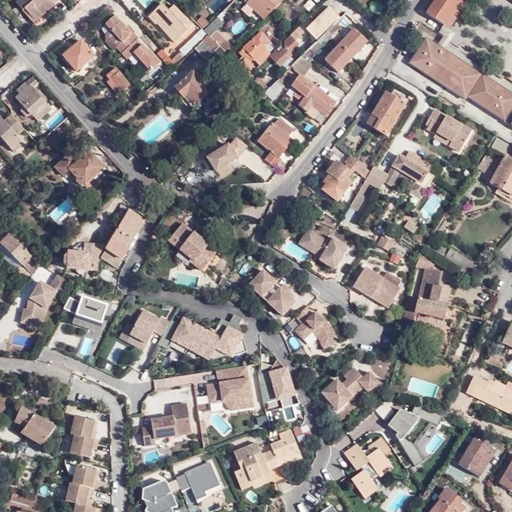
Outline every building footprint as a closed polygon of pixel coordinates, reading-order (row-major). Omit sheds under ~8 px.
[(27,11),(37,22),(61,0),(23,0),(19,4),(26,12),(27,11)] [(265,20),(284,0),(250,0),(248,3),(255,9),(265,20)] [(511,0),(431,0),(424,11),(445,25),(462,0),(511,0)] [(511,0),(462,0),(445,25),(450,29),(470,0),(511,0)] [(193,26),(174,6),(169,10),(163,3),(149,16),(157,24),(158,23),(176,42),(193,26)] [(255,9),(248,3),(242,8),(248,15),(255,9)] [(341,19),(330,7),(307,29),(314,36),(313,37),(318,42),(326,34),(337,23),(341,19)] [(34,24),(37,22),(27,11),(26,12),(24,13),(34,24)] [(117,48),(122,54),(138,40),(132,34),(130,35),(125,29),(127,28),(116,16),(105,26),(109,31),(120,44),(117,48)] [(204,31),(209,36),(211,38),(220,28),(215,22),(204,31)] [(342,29),(337,23),(326,34),(332,39),(342,29)] [(304,34),(299,28),(286,41),(286,48),(280,54),(277,50),(270,56),(280,67),(293,55),(291,53),(299,46),(296,41),(304,34)] [(171,59),(178,66),(195,49),(208,37),(201,30),(180,50),(182,52),(181,53),(179,51),(171,59)] [(104,40),(113,50),(117,48),(120,44),(109,31),(105,34),(104,40)] [(340,47),(354,59),(365,49),(360,44),(364,40),(355,31),(340,47)] [(260,64),(272,53),(267,48),(272,43),(262,32),(240,53),(246,60),(251,56),(256,61),(257,60),(260,64)] [(326,34),(318,42),(310,50),(315,55),(332,39),(326,34)] [(208,37),(195,49),(206,61),(207,60),(214,68),(228,55),(211,38),(209,36),(208,37)] [(511,93),(427,39),(415,57),(434,70),(430,76),(467,100),(469,96),(511,124),(511,93)] [(138,40),(122,54),(128,60),(134,55),(150,73),(161,63),(150,50),(148,52),(138,40)] [(360,44),(365,49),(369,44),(364,40),(360,44)] [(95,57),(81,42),(64,56),(78,72),(95,57)] [(344,70),(354,59),(340,47),(326,62),(335,70),(339,66),(344,70)] [(311,69),(313,66),(302,57),(297,61),(310,70),(311,69)] [(305,76),(310,70),(297,61),(277,81),(285,87),(298,70),(305,76)] [(243,62),(239,66),(249,76),(255,71),(247,63),(246,64),(243,62)] [(104,73),(108,78),(123,93),(124,93),(129,99),(136,93),(130,87),(131,86),(113,66),(104,73)] [(340,75),(344,70),(339,66),(335,70),(340,75)] [(210,73),(206,69),(199,76),(193,71),(175,88),(182,97),(179,99),(189,110),(210,92),(219,101),(228,92),(211,73),(210,73)] [(302,103),(315,87),(300,76),(292,87),(297,91),(294,96),(302,103)] [(123,93),(108,78),(106,79),(120,96),(123,93)] [(277,81),(265,93),(274,102),(285,87),(277,81)] [(23,82),(15,89),(18,92),(13,96),(21,105),(19,106),(20,111),(24,115),(28,116),(32,113),(37,119),(50,107),(28,83),(26,85),(23,82)] [(336,103),(315,87),(302,103),(300,106),(307,112),(312,106),(319,111),(326,116),(336,103)] [(386,134),(405,103),(386,91),(365,122),(386,134)] [(314,117),(319,111),(312,106),(307,112),(314,117)] [(452,143),(450,147),(460,153),(473,132),(436,110),(431,119),(434,122),(431,127),(429,131),(438,136),(438,134),(446,138),(445,139),(452,143)] [(0,136),(13,151),(23,143),(17,135),(24,129),(10,114),(3,121),(1,123),(0,122),(0,136)] [(264,159),(276,168),(282,160),(281,158),(294,141),(290,137),(295,131),(281,120),(276,126),(274,123),(259,141),(271,150),(264,159)] [(73,129),(63,137),(69,143),(78,135),(73,129)] [(436,138),(450,147),(452,143),(445,139),(446,138),(438,134),(438,136),(436,138)] [(248,146),(238,137),(232,144),(243,152),(248,146)] [(511,161),(511,160),(511,146),(497,138),(491,149),(506,159),(491,184),(499,189),(499,191),(511,198),(511,161)] [(237,158),(230,146),(229,144),(208,158),(217,172),(237,158)] [(243,152),(232,144),(230,146),(237,158),(243,152)] [(66,153),(53,165),(61,173),(67,168),(82,185),(102,166),(87,149),(74,161),(66,153)] [(406,159),(430,173),(434,165),(410,151),(406,159)] [(369,183),(379,189),(383,182),(390,186),(399,170),(416,180),(409,191),(420,197),(433,175),(430,173),(406,159),(400,156),(397,154),(386,173),(375,167),(372,173),(366,181),(369,183)] [(366,179),(370,171),(351,156),(345,163),(366,179)] [(483,172),(491,160),(486,157),(478,169),(483,172)] [(321,188),(337,200),(351,182),(346,179),(351,172),(335,159),(325,171),(331,176),(321,188)] [(359,194),(361,195),(369,183),(366,181),(366,182),(365,183),(359,194)] [(350,207),(358,194),(359,194),(357,193),(349,206),(350,207)] [(354,209),(356,211),(365,197),(361,195),(359,194),(358,194),(350,207),(354,209)] [(337,229),(350,208),(350,207),(349,206),(336,228),(337,229)] [(354,209),(350,207),(350,208),(337,229),(345,232),(346,229),(343,227),(354,209)] [(128,210),(100,257),(110,263),(115,255),(122,258),(144,220),(128,210)] [(66,223),(69,227),(75,221),(71,218),(66,223)] [(417,227),(407,221),(404,226),(413,232),(417,227)] [(210,245),(182,224),(169,241),(184,253),(182,256),(202,272),(217,254),(209,247),(210,245)] [(300,245),(322,258),(324,256),(308,246),(316,234),(309,230),(300,245)] [(376,246),(389,252),(395,238),(382,232),(376,246)] [(32,274),(40,263),(31,256),(33,255),(30,252),(29,253),(7,233),(0,240),(0,245),(10,255),(32,274)] [(324,256),(322,258),(321,262),(335,270),(348,249),(330,238),(328,242),(316,234),(308,246),(324,256)] [(86,243),(85,253),(68,251),(66,267),(96,270),(98,256),(104,244),(86,243)] [(10,255),(0,245),(0,255),(5,261),(10,255)] [(442,261),(446,255),(429,245),(426,251),(442,261)] [(451,248),(446,255),(442,261),(473,279),(481,267),(451,248)] [(115,255),(110,263),(116,267),(122,258),(115,255)] [(425,268),(419,297),(447,302),(450,287),(438,285),(440,271),(425,268)] [(353,288),(371,299),(373,295),(390,306),(400,291),(366,269),(353,288)] [(261,273),(253,281),(251,286),(268,302),(281,289),(275,284),(276,282),(266,273),(264,276),(261,273)] [(39,313),(45,314),(46,309),(56,292),(60,295),(69,281),(58,274),(50,287),(41,281),(29,300),(27,309),(24,320),(37,323),(39,313)] [(281,289),(268,302),(282,316),(295,303),(292,300),(286,294),(288,292),(290,290),(285,285),(281,289)] [(286,294),(292,300),(295,298),(288,292),(286,294)] [(373,295),(371,299),(388,309),(390,306),(373,295)] [(408,304),(408,306),(406,318),(414,320),(416,311),(444,317),(447,302),(419,297),(417,305),(408,304)] [(99,329),(107,308),(81,299),(79,305),(69,300),(63,311),(75,318),(74,321),(99,329)] [(474,305),(467,303),(465,309),(472,312),(474,305)] [(314,314),(308,307),(297,317),(303,323),(295,331),(303,340),(312,332),(319,339),(323,349),(338,343),(331,328),(322,318),(320,319),(318,316),(319,315),(316,312),(314,314)] [(39,313),(37,323),(24,320),(27,309),(24,308),(21,322),(39,326),(41,317),(44,317),(45,314),(39,313)] [(490,311),(483,309),(480,315),(488,318),(490,311)] [(142,311),(129,335),(146,344),(153,332),(162,336),(168,325),(169,323),(160,318),(158,320),(142,311)] [(221,319),(214,331),(214,332),(221,336),(219,339),(207,333),(183,320),(178,330),(168,325),(162,336),(157,345),(167,350),(169,347),(184,355),(187,349),(208,361),(215,349),(230,357),(246,353),(242,337),(235,332),(239,325),(242,320),(233,315),(229,324),(221,319)] [(408,323),(403,342),(409,344),(414,320),(406,318),(405,321),(405,323),(408,323)] [(168,325),(178,330),(180,326),(170,321),(169,323),(168,325)] [(293,321),(289,325),(293,329),(297,326),(293,321)] [(511,325),(502,345),(511,349),(511,325)] [(207,333),(219,339),(221,336),(214,332),(214,331),(209,329),(207,333)] [(80,354),(88,356),(92,340),(84,338),(80,354)] [(290,395),(298,393),(287,362),(256,372),(270,412),(293,404),(290,395)] [(210,403),(223,401),(231,410),(253,407),(247,366),(221,370),(223,383),(219,383),(207,385),(210,403)] [(361,387),(363,388),(368,394),(378,384),(369,373),(363,379),(354,369),(344,377),(347,381),(341,386),(339,387),(335,382),(322,394),(332,405),(340,398),(345,403),(352,398),(346,392),(352,388),(356,391),(361,387)] [(466,392),(511,413),(511,383),(508,382),(505,386),(494,381),(492,386),(488,384),(488,383),(487,382),(473,376),(466,392)] [(352,398),(363,388),(361,387),(356,391),(352,388),(346,392),(352,398)] [(454,395),(445,415),(445,416),(446,417),(456,396),(454,395)] [(456,396),(446,417),(456,421),(465,400),(456,396)] [(336,411),(345,403),(340,398),(332,405),(336,411)] [(376,429),(384,426),(386,429),(401,449),(413,464),(416,465),(424,459),(417,441),(423,436),(425,429),(438,424),(441,414),(426,410),(424,417),(416,423),(419,414),(398,408),(389,415),(393,402),(387,400),(376,409),(372,420),(367,422),(352,433),(356,439),(359,437),(372,428),(376,429)] [(141,428),(145,446),(155,445),(155,439),(192,433),(187,404),(171,406),(173,417),(151,421),(152,427),(141,428)] [(19,407),(11,422),(23,429),(18,435),(41,448),(53,427),(19,407)] [(257,418),(259,425),(268,422),(265,415),(257,418)] [(91,430),(93,421),(73,416),(69,434),(73,436),(68,453),(88,458),(90,449),(94,450),(97,441),(93,440),(95,431),(93,430),(91,430)] [(298,428),(303,440),(311,436),(306,425),(298,428)] [(485,433),(478,430),(475,435),(482,439),(485,433)] [(249,481),(268,473),(271,479),(273,484),(276,483),(274,477),(281,475),(278,471),(276,465),(288,460),(286,457),(299,452),(291,432),(279,436),(280,439),(268,444),(270,449),(261,453),(256,442),(233,452),(236,461),(241,459),(244,467),(240,468),(233,471),(240,488),(251,484),(249,481)] [(343,447),(353,442),(350,436),(340,441),(343,447)] [(382,438),(368,447),(371,453),(365,457),(357,444),(343,453),(352,467),(350,469),(354,475),(349,479),(362,499),(377,490),(370,479),(377,475),(378,477),(392,468),(383,454),(389,450),(382,438)] [(494,450),(472,438),(457,464),(475,475),(480,466),(484,468),(494,450)] [(289,463),(301,458),(299,452),(286,457),(288,460),(289,463)] [(184,475),(175,479),(176,483),(180,492),(189,488),(195,501),(205,497),(203,493),(219,486),(209,463),(184,474),(184,475)] [(85,496),(89,497),(90,497),(92,488),(94,488),(96,480),(93,479),(95,470),(75,464),(71,482),(69,482),(64,500),(71,501),(75,502),(72,511),(97,511),(98,509),(87,506),(83,505),(85,496)] [(484,468),(480,466),(475,475),(478,476),(484,468)] [(511,467),(502,486),(511,491),(511,467)] [(251,487),(271,479),(268,473),(249,481),(251,484),(251,487)] [(276,483),(285,480),(281,475),(274,477),(276,483)] [(171,511),(171,510),(176,507),(171,496),(180,492),(176,483),(167,487),(165,480),(142,490),(141,501),(142,501),(145,509),(143,511),(171,511)] [(461,511),(466,507),(461,502),(445,489),(438,499),(439,500),(430,511),(461,511)] [(32,500),(8,494),(6,502),(38,510),(40,502),(32,500)]
